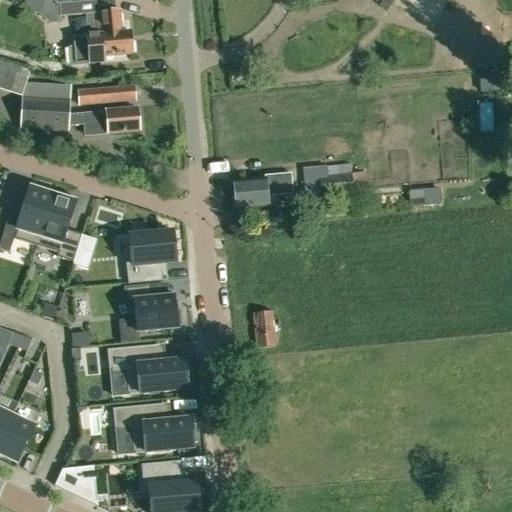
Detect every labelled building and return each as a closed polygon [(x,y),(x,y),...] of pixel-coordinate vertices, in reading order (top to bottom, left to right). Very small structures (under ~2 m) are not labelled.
[(46,0),(44,0),(40,12),(51,22),(60,21),(60,17),(87,15),(97,14),(96,1),(71,3),(61,4),(46,0)] [(70,66),(87,64),(102,63),(102,58),(131,55),(129,32),(121,33),(119,12),(97,14),(87,15),(89,36),(70,38),(71,48),(68,48),(70,66)] [(0,60),(0,87),(18,92),(25,67),(0,60)] [(69,115),(70,102),(71,86),(23,83),(22,99),(21,109),(20,129),(68,132),(68,127),(85,125),(86,136),(108,134),(138,132),(136,109),(106,112),(79,114),(69,115)] [(137,90),(78,95),(80,109),(138,103),(137,90)] [(321,195),(353,191),(351,175),(320,178),(319,172),(303,173),(305,196),(321,195)] [(265,180),(233,182),(236,211),(268,208),(267,197),(292,195),(291,174),(264,176),(265,180)] [(14,239),(36,246),(52,195),(30,188),(19,222),(14,239)] [(53,195),(52,195),(36,246),(58,253),(56,257),(73,263),(82,235),(66,230),(75,202),(70,200),(71,196),(55,191),(53,195)] [(132,264),(127,264),(129,284),(161,281),(160,264),(175,262),(173,232),(129,237),(132,264)] [(98,240),(82,235),(72,266),(89,271),(98,240)] [(0,249),(9,253),(12,243),(1,240),(0,242),(0,249)] [(149,286),(125,289),(126,303),(134,303),(137,333),(178,329),(177,326),(181,325),(180,311),(176,311),(176,308),(174,308),(173,296),(150,298),(149,286)] [(58,309),(45,305),(41,318),(54,321),(58,309)] [(87,333),(71,334),(72,348),(88,346),(87,333)] [(12,334),(8,345),(18,348),(22,337),(12,334)] [(22,337),(18,348),(27,352),(31,341),(22,337)] [(157,346),(107,351),(109,369),(110,369),(127,367),(129,395),(129,396),(187,390),(187,384),(191,384),(189,366),(185,367),(184,360),(159,363),(157,346)] [(28,382),(37,386),(43,375),(33,371),(28,382)] [(163,405),(113,410),(114,428),(115,428),(132,426),(135,454),(135,455),(193,449),(192,443),(196,443),(195,425),(191,425),(190,419),(165,422),(163,405)] [(0,441),(12,416),(0,410),(0,441)] [(0,441),(0,455),(16,463),(33,426),(12,416),(0,441)] [(174,463),(142,466),(144,490),(149,490),(150,511),(198,511),(196,483),(182,485),(176,485),(174,463)]
